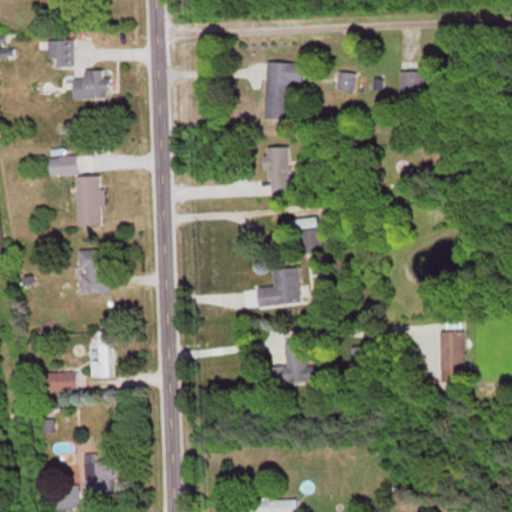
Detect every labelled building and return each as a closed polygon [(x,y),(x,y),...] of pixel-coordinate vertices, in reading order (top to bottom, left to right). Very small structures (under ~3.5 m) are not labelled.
[(50,39),(50,65),(75,65),(75,39),(50,39)] [(292,117),(293,80),(303,80),(304,61),(268,60),(267,116),(292,117)] [(109,68),(85,68),(85,78),(74,78),(74,97),(109,97),(109,68)] [(357,72),(340,70),(338,88),(355,90),(357,72)] [(402,100),(426,100),(426,70),(402,70),(402,100)] [(290,145),(269,145),(269,195),(291,194),(290,145)] [(77,172),(77,155),(50,155),(50,172),(77,172)] [(78,174),(79,223),(104,223),(103,174),(78,174)] [(106,271),(105,247),(80,248),(82,292),(111,290),(111,271),(106,271)] [(301,301),(298,265),(273,268),(275,285),(258,286),(260,305),(301,301)] [(443,379),(466,379),(464,329),(442,330),(443,379)] [(92,376),(112,375),(110,330),(99,330),(99,348),(92,348),(92,376)] [(286,341),(287,364),(270,365),(271,384),(311,381),(308,340),(286,341)] [(43,389),(77,389),(77,370),(43,370),(43,389)] [(95,459),(95,451),(85,451),(85,490),(114,490),(114,459),(95,459)] [(56,507),(80,507),(80,490),(56,490),(56,507)] [(253,511),(297,511),(297,498),(253,498),(253,511)]
